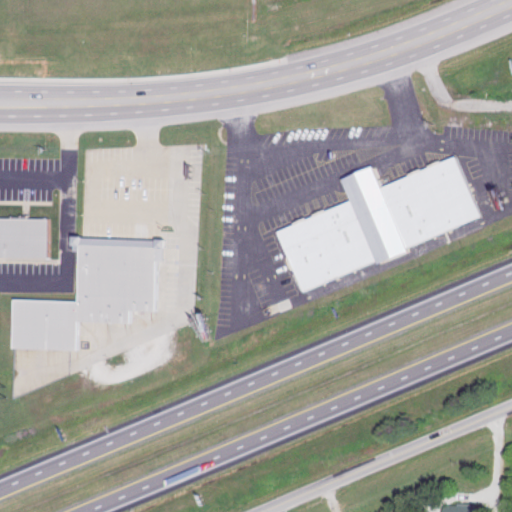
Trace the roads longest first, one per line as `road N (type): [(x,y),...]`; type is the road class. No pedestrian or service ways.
road 1 (motorway): [(511,272),(0,490)]
road 2 (motorway): [(90,511),(511,336)]
road 3 (tertiary): [(150,101),(206,106),(292,94),(428,54),(511,17)]
road 4 (tertiary): [(498,0),(385,48),(150,101)]
road 5 (residential): [(267,511),(511,407)]
road 6 (tertiary): [(0,102),(150,101)]
